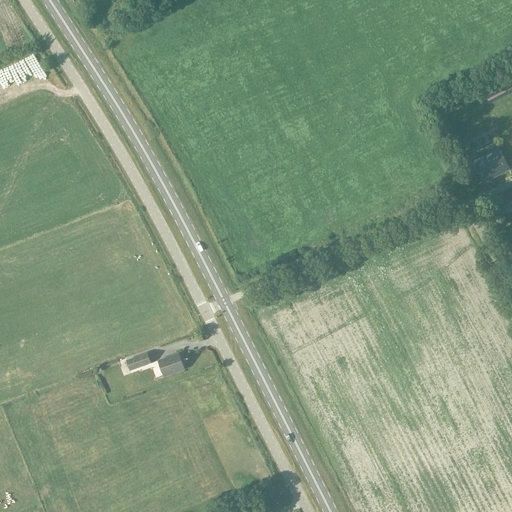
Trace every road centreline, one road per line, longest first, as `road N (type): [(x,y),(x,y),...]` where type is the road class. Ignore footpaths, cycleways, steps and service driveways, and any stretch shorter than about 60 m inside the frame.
road 1 (unclassified): [(204,311),(122,157),(22,0)]
road 2 (unclassified): [(511,288),(470,214),(445,203),(223,302)]
road 3 (primary): [(223,302),(134,135),(48,0)]
road 4 (primary): [(329,511),(223,302)]
road 5 (unclassified): [(305,511),(204,311)]
